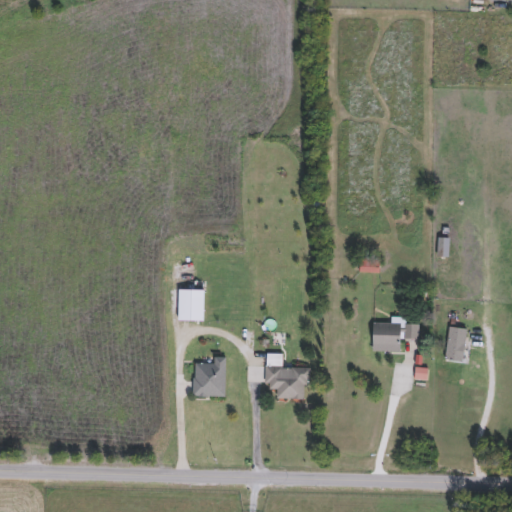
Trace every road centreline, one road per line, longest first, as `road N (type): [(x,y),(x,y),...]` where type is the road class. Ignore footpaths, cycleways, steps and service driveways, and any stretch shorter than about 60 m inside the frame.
road 1 (residential): [(0,471),(511,488)]
road 2 (track): [(477,488),(475,436),(493,378),(487,320)]
